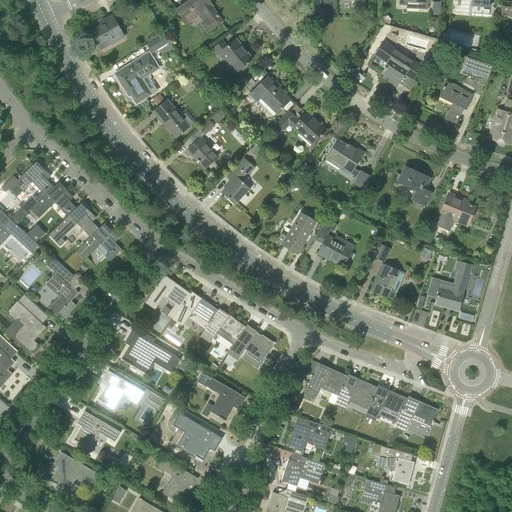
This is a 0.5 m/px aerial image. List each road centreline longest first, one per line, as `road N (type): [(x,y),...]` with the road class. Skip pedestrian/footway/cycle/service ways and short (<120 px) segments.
road 1 (tertiary): [(414,346),(326,308),(183,207),(95,110),(42,14)]
road 2 (residential): [(511,178),(415,148),(343,103),(286,49),(255,0)]
road 3 (residential): [(0,461),(158,243)]
road 4 (residential): [(227,511),(264,408),(303,332)]
road 5 (residential): [(158,243),(31,128)]
road 6 (residential): [(303,332),(158,243)]
road 7 (residential): [(414,346),(409,363),(391,368),(303,332)]
road 8 (tertiary): [(476,355),(511,230)]
road 9 (tertiary): [(433,511),(467,390)]
